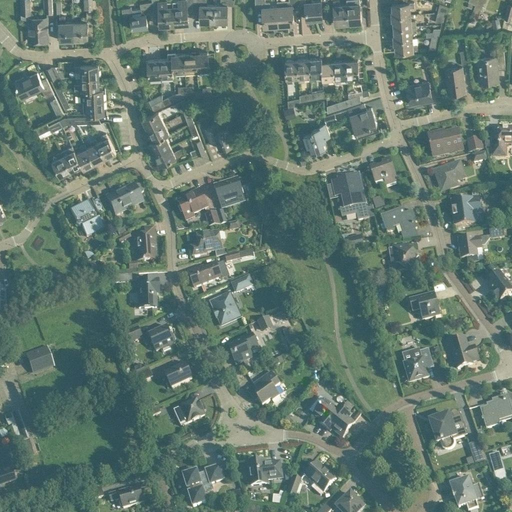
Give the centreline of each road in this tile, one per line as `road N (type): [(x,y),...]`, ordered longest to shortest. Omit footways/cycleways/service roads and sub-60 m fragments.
road 1 (residential): [(155,190),(246,154),(309,170),(399,138)]
road 2 (residential): [(511,361),(447,269),(399,138)]
road 3 (residential): [(227,400),(177,291),(167,216),(155,190)]
road 4 (residential): [(140,159),(52,202),(20,240),(0,246)]
road 5 (residential): [(110,54),(145,40),(235,36)]
road 6 (residential): [(256,45),(376,37)]
